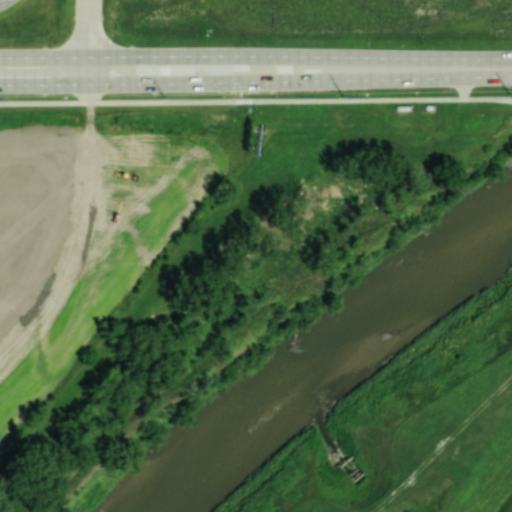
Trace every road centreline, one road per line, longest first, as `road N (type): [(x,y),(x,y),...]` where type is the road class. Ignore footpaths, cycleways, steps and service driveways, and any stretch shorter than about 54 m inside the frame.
road 1 (primary): [(0,85),(511,77)]
road 2 (primary): [(0,58),(511,58)]
